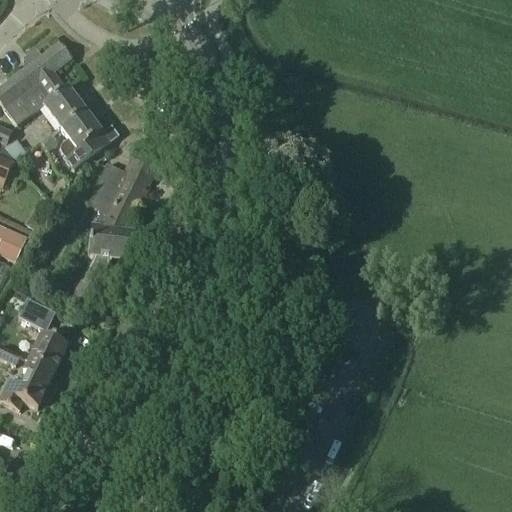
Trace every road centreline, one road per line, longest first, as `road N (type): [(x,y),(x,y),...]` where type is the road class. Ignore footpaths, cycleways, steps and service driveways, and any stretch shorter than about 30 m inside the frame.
road 1 (secondary): [(108,511),(192,336),(227,217),(215,112),(164,3)]
road 2 (residential): [(62,0),(70,16),(110,45),(178,152),(193,178),(192,209)]
road 3 (residential): [(351,376),(370,322),(355,308),(333,320),(352,370)]
road 4 (residential): [(289,511),(351,376)]
